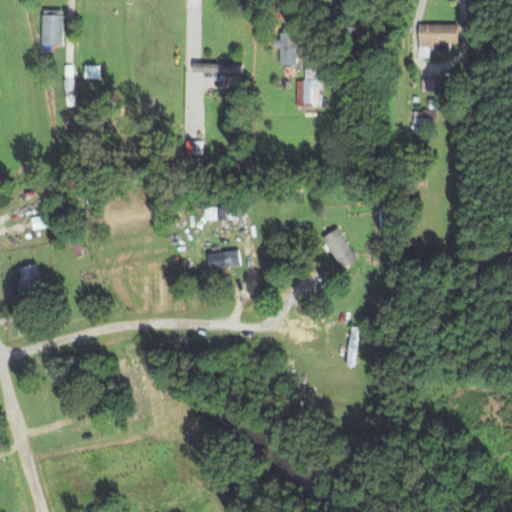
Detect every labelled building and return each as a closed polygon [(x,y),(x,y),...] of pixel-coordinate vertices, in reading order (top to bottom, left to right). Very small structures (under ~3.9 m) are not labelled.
[(64,10),(43,9),(42,49),(53,49),(53,44),(63,44),(64,10)] [(420,56),(430,57),(430,44),(459,45),(459,24),(420,23),(420,56)] [(281,48),(281,64),(300,64),(301,38),(297,38),(298,28),(285,28),(285,36),(275,36),(275,48),(281,48)] [(243,64),(194,62),(194,71),(243,73),(243,64)] [(297,80),(297,106),(320,106),(319,66),(305,66),(306,80),(297,80)] [(434,92),(434,80),(422,80),(422,92),(434,92)] [(420,109),(420,123),(436,123),(436,109),(420,109)] [(32,217),(34,229),(53,225),(51,214),(32,217)] [(358,260),(341,228),(324,237),(342,269),(358,260)] [(241,267),(240,250),(209,252),(210,269),(241,267)] [(44,287),(37,263),(17,269),(24,292),(44,287)]
